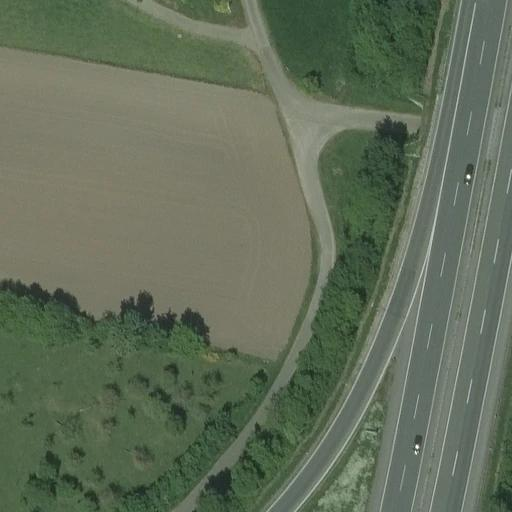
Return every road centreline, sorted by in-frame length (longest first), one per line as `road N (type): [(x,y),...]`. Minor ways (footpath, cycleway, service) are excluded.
road 1 (unclassified): [(511,137),(330,113),(306,132),(325,255),(308,317),(272,389),(176,511)]
road 2 (motorway): [(470,0),(427,221),(395,328),(325,467),(286,511)]
road 3 (motorway): [(492,0),(395,511)]
road 4 (motorway): [(446,511),(511,166)]
